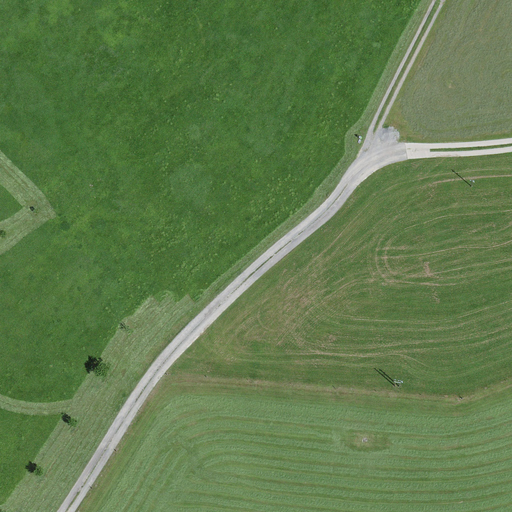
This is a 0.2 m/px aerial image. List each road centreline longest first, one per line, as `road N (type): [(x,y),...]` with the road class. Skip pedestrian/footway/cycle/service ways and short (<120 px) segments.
road 1 (track): [(69,511),(200,327),(334,207),(354,179),(407,152),(511,145)]
road 2 (track): [(354,179),(447,0)]
